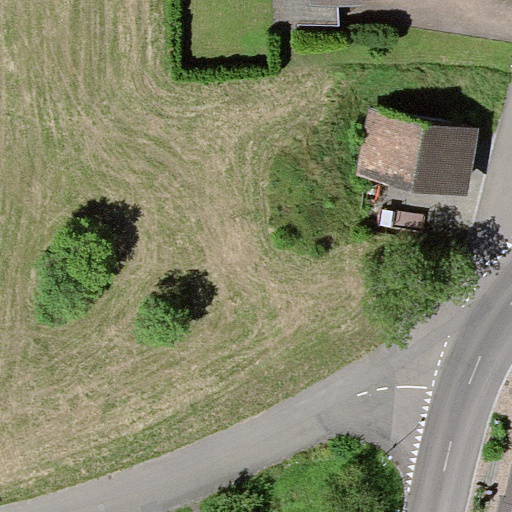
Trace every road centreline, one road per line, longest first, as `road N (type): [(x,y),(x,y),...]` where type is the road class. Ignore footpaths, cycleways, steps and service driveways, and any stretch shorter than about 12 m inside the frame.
road 1 (residential): [(80,511),(230,455),(345,398),(378,388),(467,386)]
road 2 (secondary): [(467,386),(434,511)]
